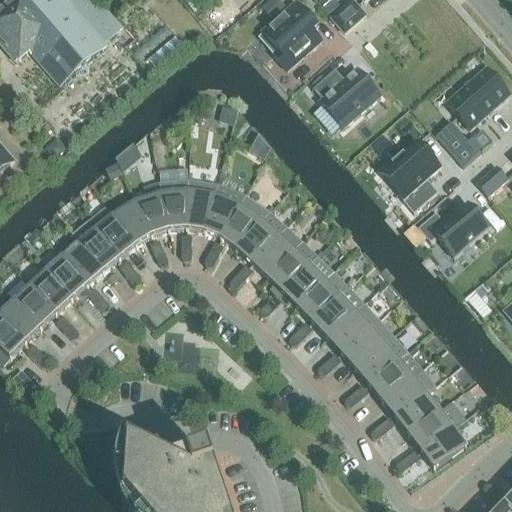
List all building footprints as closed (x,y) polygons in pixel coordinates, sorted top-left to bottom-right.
[(0,47),(16,66),(29,55),(31,58),(32,57),(61,90),(107,50),(105,47),(123,31),(95,0),(33,0),(32,2),(30,0),(13,0),(0,12),(0,47)] [(249,0),(235,0),(231,4),(243,18),(256,6),(249,0)] [(275,0),(274,0),(261,12),(273,24),(286,12),(275,0)] [(331,0),(327,0),(320,7),(330,19),(340,10),(331,0)] [(332,22),(345,38),(366,19),(353,4),(332,22)] [(272,58),(287,75),(322,45),(313,35),(318,31),(304,15),(297,8),(262,39),(276,55),(272,58)] [(510,99),(487,73),(447,109),(470,135),(510,99)] [(319,108),(342,135),(379,102),(356,76),(343,87),(334,77),(313,95),(322,105),(319,108)] [(193,96),(193,105),(203,105),(203,96),(193,96)] [(189,106),(170,122),(179,131),(190,121),(189,106)] [(438,145),(463,173),(489,150),(478,139),(467,148),(453,132),(438,145)] [(55,144),(46,151),(56,163),(64,156),(55,144)] [(428,184),(441,173),(417,145),(381,177),(404,203),(403,204),(414,218),(439,197),(428,184)] [(0,146),(0,177),(15,164),(0,146)] [(256,147),(251,155),(263,162),(268,154),(256,147)] [(126,158),(116,164),(123,177),(133,171),(133,170),(126,158)] [(117,170),(106,176),(111,186),(122,180),(117,170)] [(492,200),(504,189),(511,183),(500,170),(493,177),(480,187),(492,200)] [(170,238),(188,236),(189,196),(189,184),(160,187),(162,199),(170,238)] [(188,236),(205,239),(218,189),(189,184),(189,196),(188,236)] [(153,243),(170,238),(162,199),(160,187),(143,191),(147,203),(136,207),(153,243)] [(218,189),(205,239),(222,245),(247,199),(218,189)] [(247,199),(222,245),(237,256),(270,216),(247,199)] [(491,228),(470,204),(447,224),(438,213),(420,229),(433,244),(439,239),(456,258),(491,228)] [(137,253),(153,243),(136,207),(113,221),(137,253)] [(137,253),(113,221),(105,211),(88,226),(121,266),(137,253)] [(252,270),(287,232),(270,216),(237,256),(252,270)] [(105,279),(121,266),(88,226),(72,240),(79,248),(105,279)] [(252,270),(268,284),(295,255),(303,246),(287,232),(279,240),(252,270)] [(182,240),(182,252),(192,253),(193,240),(182,240)] [(150,249),(155,260),(165,256),(159,245),(150,249)] [(215,246),(209,257),(218,262),(224,251),(215,246)] [(295,255),(268,284),(275,291),(272,294),(276,298),(280,301),(283,298),(319,261),(303,246),(295,255)] [(89,293),(105,279),(79,248),(63,262),(89,293)] [(192,253),(182,252),(182,262),(182,263),(183,264),(184,265),(186,266),(188,266),(189,266),(190,265),(191,264),(192,263),(192,261),(192,253)] [(165,256),(155,260),(159,268),(159,269),(160,269),(161,270),(163,271),(165,271),(167,270),(168,269),(169,267),(169,266),(169,265),(168,264),(165,256)] [(218,262),(209,257),(205,265),(205,266),(205,267),(205,268),(205,269),(205,270),(206,271),(208,272),(210,272),(211,272),(213,272),(214,270),(218,262)] [(298,313),(326,285),(334,277),(319,261),(283,298),(280,301),(284,305),(282,307),(287,311),(291,307),(298,313)] [(63,262),(46,277),(73,306),(80,300),(82,300),(83,300),(85,300),(87,299),(91,296),(89,293),(63,262)] [(120,272),(127,282),(135,275),(127,266),(120,272)] [(246,269),(237,278),(245,285),(253,276),(246,269)] [(135,275),(127,282),(133,289),(134,290),(135,290),(137,290),(139,290),(141,289),(142,287),(142,286),(142,285),(142,284),(141,283),(141,282),(135,275)] [(57,320),(73,306),(46,277),(30,291),(57,320)] [(326,285),(298,313),(313,328),(341,301),(350,293),(334,277),(326,285)] [(245,285),(237,278),(232,285),(231,286),(230,287),(230,289),(231,290),(231,291),(233,293),(234,293),(236,293),(237,293),(238,292),(239,292),(245,285)] [(42,335),(57,320),(30,291),(15,306),(42,335)] [(87,299),(96,308),(103,302),(95,292),(87,299)] [(313,328),(327,344),(356,316),(365,309),(350,293),(341,301),(313,328)] [(276,298),(268,307),(275,314),(282,307),(284,305),(280,301),(276,298)] [(103,302),(96,308),(101,315),(103,316),(104,317),(106,317),(107,316),(109,315),(110,314),(110,313),(110,312),(110,311),(110,310),(109,309),(103,302)] [(0,321),(27,349),(42,335),(15,306),(0,319),(0,321)] [(275,314),(268,307),(262,313),(261,314),(261,315),(260,316),(260,317),(261,318),(261,319),(263,321),(264,321),(265,322),(267,321),(269,320),(275,314)] [(327,344),(342,359),(371,333),(356,316),(327,344)] [(56,327),(65,336),(72,329),(64,320),(56,327)] [(0,321),(0,368),(3,371),(10,364),(11,365),(27,349),(0,321)] [(306,327),(297,336),(304,343),(313,335),(306,327)] [(72,329),(65,336),(71,342),(72,343),(73,344),(75,344),(77,343),(79,342),(79,341),(79,340),(79,338),(79,337),(79,336),(78,336),(72,329)] [(342,359),(356,375),(385,349),(371,333),(342,359)] [(304,343),(297,336),(291,342),(290,343),(290,344),(289,345),(289,346),(290,347),(290,348),(292,350),(293,351),(294,351),(295,351),(297,350),(298,349),(304,343)] [(26,356),(35,365),(42,358),(33,349),(26,356)] [(356,375),(369,391),(400,365),(385,349),(356,375)] [(417,352),(409,358),(413,362),(420,355),(417,352)] [(369,391),(383,407),(423,374),(413,362),(409,358),(409,357),(400,365),(369,391)] [(42,358),(35,365),(41,371),(42,372),(44,372),(46,372),(47,372),(49,370),(49,369),(50,368),(50,367),(49,366),(49,365),(48,364),(42,358)] [(335,358),(326,367),(333,374),(342,366),(335,358)] [(333,374),(326,367),(319,373),(319,374),(318,375),(318,376),(318,377),(318,379),(320,381),(321,381),(323,381),(325,381),(326,380),(333,374)] [(383,407),(396,423),(427,398),(436,391),(423,374),(414,382),(383,407)] [(24,381),(13,385),(20,394),(29,388),(24,381)] [(363,390),(353,398),(360,405),(370,397),(363,390)] [(360,405),(353,398),(347,403),(346,404),(345,406),(345,407),(345,408),(345,409),(346,410),(347,411),(348,412),(349,412),(350,412),(352,412),(353,412),(353,411),(360,405)] [(396,423),(409,440),(440,415),(427,398),(396,423)] [(409,440),(422,456),(453,433),(440,415),(409,440)] [(389,422),(380,430),(386,437),(396,430),(389,422)] [(386,437),(380,430),(373,435),(372,436),(372,437),(371,438),(371,440),(372,441),(373,443),(374,443),(375,444),(376,444),(377,444),(379,443),(386,437)] [(453,433),(422,456),(435,474),(436,473),(466,452),(466,451),(467,451),(453,433)] [(128,507),(132,511),(228,511),(212,464),(211,464),(211,463),(191,470),(191,471),(194,480),(192,484),(132,453),(131,455),(128,507)] [(415,455),(405,462),(411,470),(421,463),(415,455)] [(411,470),(405,462),(398,467),(397,468),(397,469),(397,470),(396,471),(396,472),(397,474),(398,475),(399,476),(401,477),(402,476),(404,476),(411,470)] [(485,496),(491,502),(498,495),(492,489),(490,488),(489,488),(488,488),(487,488),(486,488),(484,490),(484,491),(484,492),(484,493),(484,494),(484,495),(485,496)] [(498,495),(491,502),(500,511),(507,504),(498,495)]
